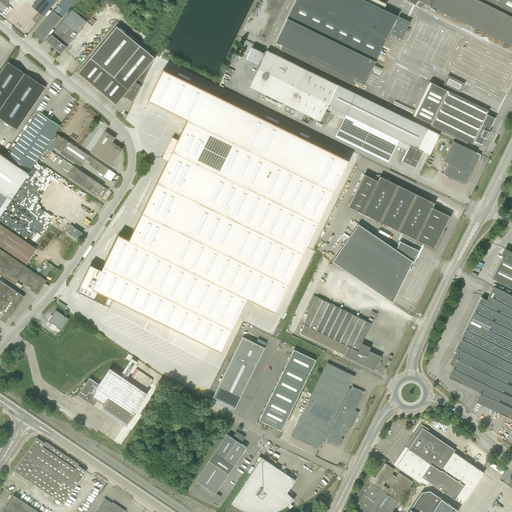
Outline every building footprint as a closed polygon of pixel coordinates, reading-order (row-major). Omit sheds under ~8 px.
[(0,0),(0,12),(2,11),(3,10),(10,1),(10,0),(0,0)] [(36,0),(32,6),(39,12),(32,20),(37,24),(56,0),(36,0)] [(37,38),(42,40),(49,32),(76,0),(75,0),(62,0),(54,11),(53,11),(34,34),(37,38)] [(390,34),(401,39),(410,22),(398,17),(396,21),(394,21),(397,16),(393,14),(394,12),(385,8),(384,10),(364,0),(294,0),(275,41),(363,84),(393,23),(395,24),(390,34)] [(511,0),(417,0),(417,2),(422,4),(424,2),(511,45),(511,0)] [(72,9),(45,42),(60,54),(87,22),(72,9)] [(91,56),(77,73),(115,105),(122,96),(133,101),(155,58),(140,45),(120,29),(119,30),(116,27),(91,56)] [(333,112),(335,109),(409,145),(402,161),(413,166),(414,164),(416,165),(423,151),(429,154),(439,134),(336,84),(267,50),(263,58),(260,57),(262,52),(251,47),(246,58),(257,64),(260,59),(262,60),(250,87),(319,121),(325,109),(333,112)] [(0,72),(0,110),(25,73),(7,62),(0,72)] [(323,184),(338,154),(163,68),(148,99),(164,107),(151,134),(172,144),(166,155),(169,156),(140,216),(130,211),(102,268),(90,262),(77,291),(109,307),(114,298),(221,350),(247,297),(274,311),(334,189),(323,184)] [(25,73),(0,110),(0,118),(17,129),(45,87),(25,73)] [(448,78),(446,83),(459,89),(461,84),(448,78)] [(413,115),(470,143),(472,144),(474,140),(481,144),(494,118),(487,114),(488,111),(429,82),(413,115)] [(39,112),(8,156),(29,170),(59,126),(39,112)] [(112,142),(115,138),(105,131),(91,152),(111,166),(122,149),(112,142)] [(61,151),(62,150),(64,151),(61,154),(80,167),(86,159),(91,163),(89,165),(104,175),(109,169),(56,133),(46,147),(52,152),(55,147),(61,151)] [(443,161),(448,163),(464,171),(474,151),(453,141),(443,161)] [(480,154),(474,151),(464,171),(448,163),(442,174),(447,177),(447,176),(462,183),(463,184),(464,184),(465,184),(465,183),(466,183),(466,182),(467,182),(476,162),(478,163),(480,154)] [(0,153),(0,214),(28,173),(0,153)] [(65,166),(70,169),(66,175),(102,199),(108,190),(68,162),(65,166)] [(440,240),(439,239),(450,216),(432,207),(434,203),(379,176),(377,181),(364,174),(348,206),(434,248),(436,243),(438,244),(440,240)] [(27,209),(53,225),(59,214),(34,198),(27,209)] [(36,248),(27,242),(0,223),(0,246),(26,264),(36,248)] [(66,231),(78,239),(82,233),(70,224),(66,231)] [(332,261),(386,298),(410,263),(413,264),(419,251),(400,241),(396,249),(358,224),(332,261)] [(0,267),(37,293),(46,281),(0,249),(0,267)] [(511,253),(506,251),(493,278),(511,287),(511,253)] [(47,267),(42,274),(45,276),(50,269),(55,272),(57,269),(52,265),(50,263),(49,263),(48,262),(45,266),(47,267)] [(0,280),(0,310),(10,317),(24,297),(0,280)] [(466,379),(483,388),(477,401),(483,405),(488,408),(489,407),(501,413),(501,414),(506,416),(507,416),(511,418),(511,295),(499,289),(492,302),(483,298),(451,363),(455,366),(450,377),(464,384),(466,379)] [(367,321),(356,316),(317,297),(316,297),(314,296),(306,310),(309,312),(303,324),(304,325),(299,333),(344,355),(374,370),(381,357),(376,354),(369,351),(371,347),(362,342),(371,323),(373,319),(369,317),(367,321)] [(69,309),(76,313),(79,309),(72,304),(69,309)] [(56,310),(48,321),(61,330),(69,319),(56,310)] [(302,316),(295,313),(286,331),(294,334),(302,316)] [(242,337),(212,397),(234,408),(264,347),(242,337)] [(259,420),(281,430),(315,360),(293,349),(259,420)] [(89,378),(78,395),(89,403),(91,401),(92,402),(92,403),(94,405),(97,400),(102,403),(101,404),(111,410),(110,411),(121,418),(127,409),(133,414),(147,393),(126,379),(137,362),(132,358),(120,375),(109,368),(98,384),(89,378)] [(318,449),(324,437),(326,438),(325,441),(337,447),(347,425),(351,427),(358,412),(355,410),(364,392),(352,386),(351,389),(348,388),(354,376),(327,363),(305,407),(302,405),(298,412),(302,413),(291,435),(318,449)] [(69,395),(76,385),(67,379),(61,389),(69,395)] [(473,395),(478,397),(481,390),(476,388),(473,395)] [(415,438),(396,467),(424,486),(428,480),(462,504),(483,473),(453,452),(454,450),(427,431),(427,430),(421,426),(415,434),(419,437),(418,439),(415,438)] [(226,434),(195,480),(196,481),(194,485),(197,489),(200,492),(204,495),(208,497),(212,499),(217,501),(219,496),(215,493),(246,447),(240,443),(244,437),(236,432),(233,438),(226,434)] [(79,464),(45,441),(44,443),(36,437),(14,471),(46,492),(64,504),(86,471),(78,465),(79,464)] [(293,506),(290,503),(285,497),(284,498),(282,496),(286,492),(289,489),(295,480),(262,458),(231,503),(235,506),(239,509),(248,511),(273,511),(278,510),(283,508),(287,505),(289,509),(293,506)] [(385,466),(375,480),(371,477),(360,494),(364,497),(355,509),(359,511),(456,511),(458,510),(440,498),(431,491),(422,492),(409,511),(391,511),(412,482),(399,472),(396,476),(391,473),(393,471),(385,466)] [(17,511),(38,511),(13,495),(7,505),(17,511)] [(104,498),(94,511),(124,511),(126,511),(113,502),(112,503),(104,498)]
